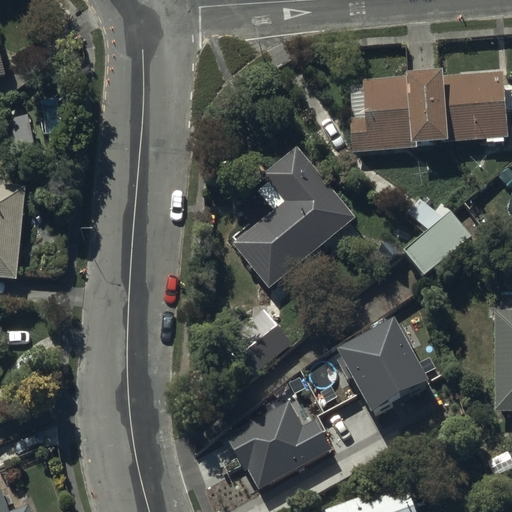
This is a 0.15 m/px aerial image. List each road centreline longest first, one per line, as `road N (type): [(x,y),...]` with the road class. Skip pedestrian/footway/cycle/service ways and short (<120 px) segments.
road 1 (residential): [(143,14),(149,56),(127,394),(149,511)]
road 2 (residential): [(299,0),(143,14)]
